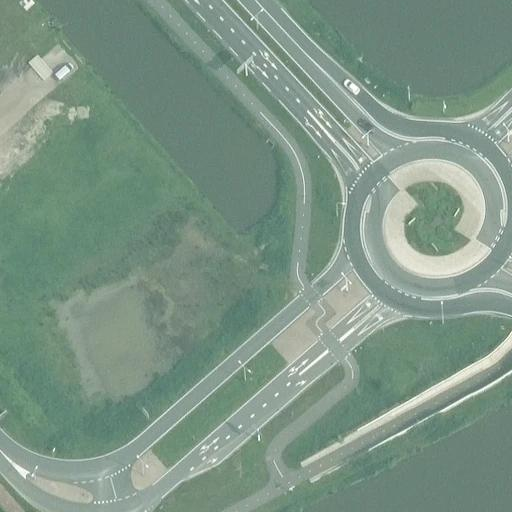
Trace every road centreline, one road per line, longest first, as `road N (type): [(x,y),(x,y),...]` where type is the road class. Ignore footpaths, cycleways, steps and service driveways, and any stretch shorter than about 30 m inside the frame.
road 1 (unclassified): [(352,248),(327,282),(105,468)]
road 2 (unclassified): [(117,511),(150,496),(292,371)]
road 3 (secondary): [(465,135),(398,126),(327,77)]
road 4 (secondary): [(203,0),(306,111)]
road 5 (unclassified): [(292,371),(332,356),(402,303)]
